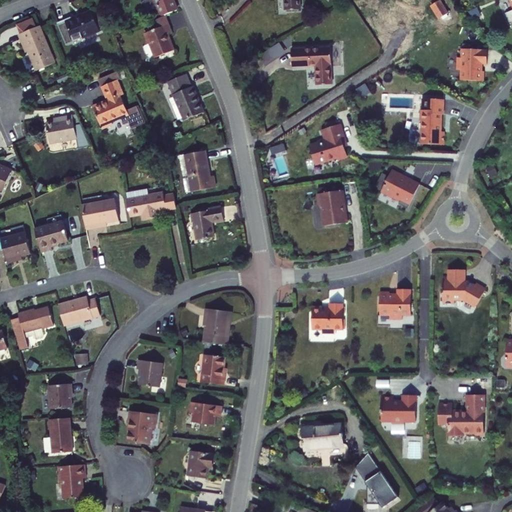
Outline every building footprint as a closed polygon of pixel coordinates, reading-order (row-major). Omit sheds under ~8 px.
[(166,17),(178,12),(173,0),(148,0),(143,2),(147,13),(160,8),(164,18),(166,17)] [(283,0),(284,12),(298,12),(297,0),(283,0)] [(441,19),(451,13),(443,0),(442,0),(433,5),(441,19)] [(174,34),(166,17),(164,18),(155,22),(159,31),(147,37),(151,47),(152,47),(158,60),(176,53),(169,36),(174,34)] [(68,25),(67,23),(52,30),(61,52),(95,38),(87,18),(68,25)] [(34,29),(14,37),(21,55),(24,54),(32,73),(49,66),(34,29)] [(488,49),(461,48),(461,57),(457,57),(457,70),(461,70),(460,80),(484,80),(484,71),(482,71),(483,64),(487,64),(488,49)] [(329,50),(291,50),(292,66),(315,65),(316,86),(328,85),(326,64),(330,63),(329,50)] [(179,79),(164,85),(166,88),(164,89),(179,127),(200,118),(190,93),(188,93),(182,81),(180,82),(179,79)] [(91,113),(99,135),(110,131),(109,128),(126,122),(119,103),(121,102),(116,88),(100,93),(106,108),(91,113)] [(444,99),(423,98),(422,109),(421,109),(420,117),(422,119),(421,144),(444,144),(444,131),(440,131),(440,126),(441,125),(441,124),(441,123),(440,122),(441,114),(444,114),(444,99)] [(334,119),(324,122),(326,127),(321,129),(324,138),(317,140),(317,142),(309,145),(315,163),(337,156),(338,159),(348,156),(345,145),(348,144),(340,122),(335,124),(334,119)] [(53,131),(38,135),(42,154),(69,148),(63,125),(52,128),(53,131)] [(277,153),(288,150),(286,144),(275,147),(277,153)] [(286,155),(277,156),(279,174),(288,173),(286,155)] [(200,158),(180,161),(186,198),(210,194),(208,182),(204,183),(200,158)] [(12,170),(0,164),(0,193),(2,194),(12,170)] [(403,174),(392,169),(382,189),(401,199),(399,203),(408,208),(420,185),(402,176),(403,174)] [(343,190),(317,194),(322,226),(348,222),(343,190)] [(137,201),(121,204),(126,228),(138,226),(139,231),(155,228),(155,223),(172,220),(169,205),(159,207),(159,204),(138,208),(137,201)] [(111,205),(78,211),(82,235),(103,231),(103,229),(115,226),(111,205)] [(203,217),(186,220),(188,230),(189,229),(192,247),(209,244),(206,229),(211,228),(211,231),(219,229),(216,213),(203,216),(203,217)] [(64,220),(36,228),(42,250),(54,247),(53,246),(60,244),(60,242),(70,239),(64,220)] [(5,237),(27,229),(25,224),(3,232),(5,237)] [(26,232),(0,239),(0,249),(5,248),(8,262),(22,258),(21,256),(32,253),(26,232)] [(464,270),(450,270),(450,277),(443,277),(443,289),(442,289),(442,293),(443,293),(443,303),(454,303),(454,298),(461,298),(476,307),(485,291),(475,285),(475,286),(468,282),(464,282),(464,270)] [(390,291),(381,291),(380,315),(390,315),(390,319),(402,319),(403,315),(411,316),(412,289),(398,289),(398,293),(390,293),(390,291)] [(83,303),(54,311),(59,332),(96,322),(91,305),(84,307),(83,303)] [(322,306),(312,306),(312,330),(322,330),(322,334),(335,334),(335,330),(344,330),(344,304),(329,304),(329,309),(322,308),(322,306)] [(15,321),(7,324),(14,348),(22,346),(21,344),(28,341),(29,343),(33,345),(38,343),(40,339),(41,339),(40,334),(49,331),(44,312),(30,315),(30,314),(14,319),(15,321)] [(229,315),(204,312),(201,330),(203,330),(201,346),(225,349),(229,315)] [(222,362),(202,359),(198,387),(222,390),(224,372),(221,372),(222,362)] [(158,367),(136,364),(134,373),(138,374),(136,388),(155,391),(158,367)] [(65,388),(44,389),(45,412),(66,411),(65,388)] [(454,403),(439,403),(439,423),(450,423),(449,435),(464,435),(464,432),(476,432),(476,435),(485,435),(485,394),(468,394),(468,411),(463,411),(463,409),(453,409),(454,403)] [(391,397),(382,397),(382,412),(383,413),(383,421),(393,421),(393,424),(405,424),(405,421),(417,421),(417,395),(404,395),(404,401),(395,401),(394,400),(394,398),(392,398),(392,397),(391,397)] [(218,411),(187,406),(186,416),(189,417),(187,426),(210,430),(211,421),(216,422),(218,411)] [(152,418),(128,415),(124,445),(144,448),(146,432),(150,433),(152,418)] [(63,421),(44,422),(46,456),(65,454),(63,421)] [(347,421),(308,423),(309,445),(348,443),(347,421)] [(357,467),(368,484),(368,504),(382,504),(384,508),(400,497),(370,453),(357,467)] [(209,459),(187,456),(183,480),(203,483),(205,473),(207,473),(209,459)] [(80,468),(56,469),(56,476),(53,476),(54,487),(57,487),(57,502),(77,501),(76,483),(81,483),(80,468)] [(435,498),(417,511),(454,511),(452,508),(449,510),(443,503),(440,505),(435,498)]
